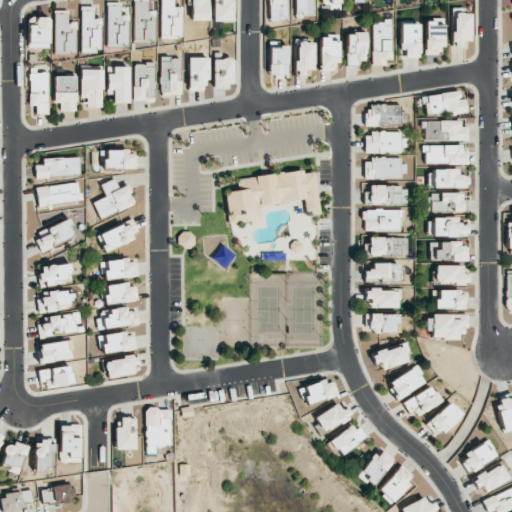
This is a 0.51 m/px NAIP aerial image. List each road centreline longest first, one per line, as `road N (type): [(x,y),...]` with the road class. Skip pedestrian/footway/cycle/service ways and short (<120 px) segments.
road 1 (residential): [(349,357),(53,404),(22,399),(18,0)]
road 2 (residential): [(489,0),(491,359),(475,419),(437,469)]
road 3 (residential): [(491,69),(15,144)]
road 4 (residential): [(342,92),(349,357),(368,399),(444,476),(463,511)]
road 5 (residential): [(160,121),(163,387)]
